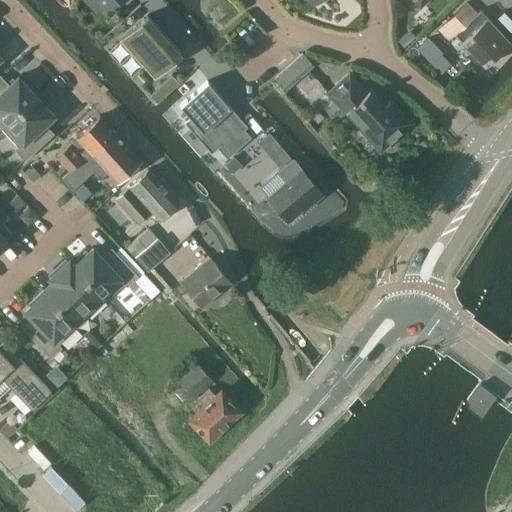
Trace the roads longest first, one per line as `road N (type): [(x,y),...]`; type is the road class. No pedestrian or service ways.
road 1 (secondary): [(209,511),(382,333),(415,312)]
road 2 (residential): [(147,152),(4,0)]
road 3 (tertiary): [(415,312),(441,244),(502,155)]
road 4 (residential): [(0,291),(69,230),(15,172)]
road 5 (residential): [(373,51),(502,155)]
